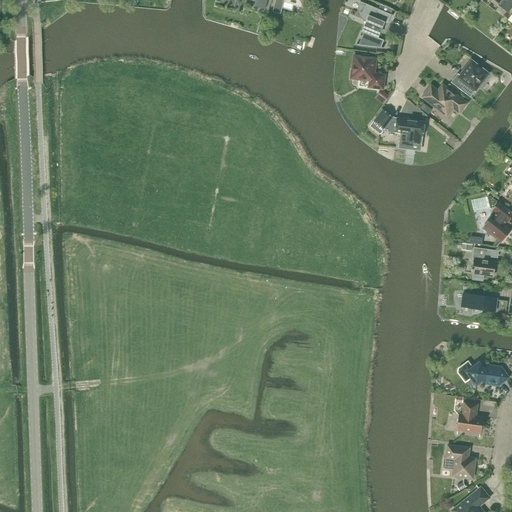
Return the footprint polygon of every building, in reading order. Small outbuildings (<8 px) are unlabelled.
[(265,9),(267,0),(256,0),(257,0),(255,6),(265,9)] [(275,0),(273,12),(281,14),(284,1),(294,4),(294,5),(304,8),(306,0),(275,0)] [(511,0),(494,0),(499,4),(498,5),(508,13),(511,7),(511,0)] [(393,16),(393,15),(361,1),(359,5),(358,7),(358,9),(358,11),(358,12),(359,14),(360,16),(361,18),(363,20),(366,22),(362,31),(366,33),(361,45),(356,44),(356,45),(383,48),(381,47),(384,40),(378,38),(385,22),(387,23),(391,15),(393,16)] [(368,88),(383,89),(385,75),(373,73),(375,59),(354,57),(353,70),(352,70),(351,78),(359,79),(359,78),(369,80),(368,88)] [(458,73),(451,82),(470,97),(478,88),(476,87),(481,80),(483,81),(489,74),(482,69),(481,70),(470,62),(460,75),(458,73)] [(429,90),(424,97),(444,112),(448,112),(453,106),(458,110),(460,110),(465,104),(443,86),(436,95),(429,90)] [(471,101),(466,106),(472,110),(476,105),(471,101)] [(374,121),(384,128),(387,125),(391,127),(396,128),(395,131),(409,133),(408,142),(419,143),(420,135),(423,135),(425,123),(397,119),(397,120),(392,118),(393,117),(383,110),(374,121)] [(445,143),(452,147),(455,142),(448,137),(445,143)] [(490,196),(487,196),(489,209),(491,210),(497,203),(490,196)] [(496,212),(484,227),(502,241),(511,229),(505,224),(511,215),(511,213),(499,203),(494,210),(496,212)] [(483,275),(493,276),(495,262),(485,260),(486,256),(487,256),(488,249),(474,247),(472,259),(474,259),(472,273),(474,273),(473,279),(482,281),(483,275)] [(472,314),(482,312),(482,311),(482,309),(495,311),(497,298),(463,293),(461,306),(473,308),(472,314)] [(486,384),(499,385),(509,377),(501,367),(488,365),(485,368),(479,360),(472,366),(468,361),(458,368),(458,372),(462,378),(467,375),(476,386),(483,380),(486,384)] [(481,433),(483,417),(476,416),(477,404),(464,402),(463,414),(460,414),(457,430),(481,433)] [(468,455),(469,448),(447,445),(445,469),(453,470),(452,476),(459,477),(460,477),(473,478),(475,458),(470,458),(468,455)] [(467,487),(464,481),(456,486),(459,491),(467,487)] [(480,511),(477,508),(490,498),(481,487),(466,499),(467,499),(453,510),(454,511),(480,511)]
